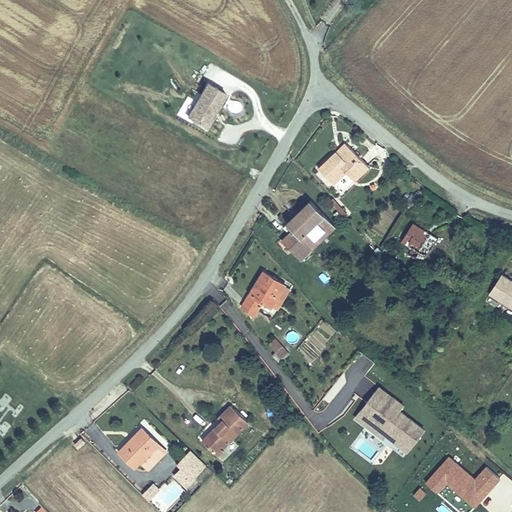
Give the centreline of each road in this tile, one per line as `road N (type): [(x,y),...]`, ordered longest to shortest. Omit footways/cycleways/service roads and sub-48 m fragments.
road 1 (unclassified): [(0,481),(188,296),(322,88)]
road 2 (unclassified): [(511,216),(450,188),(322,88)]
